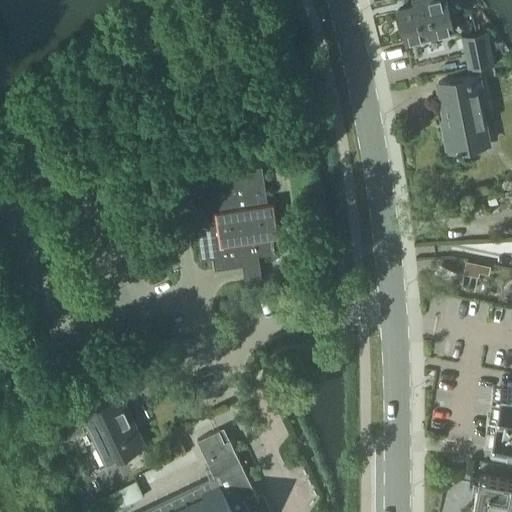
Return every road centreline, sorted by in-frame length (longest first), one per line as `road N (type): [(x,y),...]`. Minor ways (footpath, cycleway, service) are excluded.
road 1 (secondary): [(393,307),(371,148),(338,0)]
road 2 (unclassified): [(212,342),(194,295),(174,163),(275,145)]
road 3 (secondary): [(397,511),(393,307)]
road 4 (unclassified): [(295,511),(212,342)]
road 5 (unclassified): [(212,342),(393,307)]
